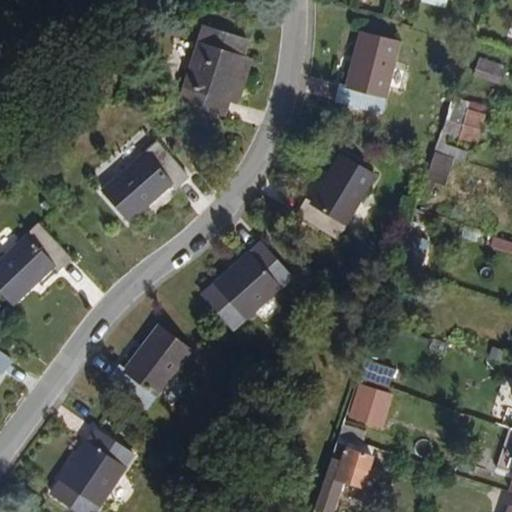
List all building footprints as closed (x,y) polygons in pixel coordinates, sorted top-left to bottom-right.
[(385,111),(406,41),(365,29),(349,80),(341,78),(335,97),(385,111)] [(231,71),(237,53),(193,40),(170,116),(213,130),(218,113),(219,113),(233,72),(231,71)] [(226,116),(240,74),(233,72),(219,113),(226,116)] [(497,92),(501,80),(476,72),(472,83),(497,92)] [(459,133),(461,128),(443,122),(432,156),(468,167),(477,139),(459,133)] [(181,199),(196,187),(164,147),(104,192),(129,224),(174,191),(181,199)] [(340,239),(381,175),(344,154),(315,203),(308,199),(300,213),(340,239)] [(60,279),(74,266),(40,228),(20,245),(0,263),(0,295),(11,307),(52,271),(60,279)] [(511,239),(494,236),(491,250),(511,253),(511,239)] [(233,336),(294,285),(264,250),(252,260),(248,256),(210,287),(213,293),(203,301),(233,336)] [(149,409),(195,351),(163,326),(128,370),(120,365),(110,379),(149,409)] [(0,382),(1,383),(13,367),(0,357),(0,382)] [(365,373),(387,382),(393,369),(371,360),(365,373)] [(358,381),(347,416),(384,427),(394,391),(358,381)] [(78,511),(92,511),(133,452),(100,429),(90,443),(86,440),(59,479),(63,481),(54,495),(78,511)] [(511,435),(500,471),(511,474),(511,435)] [(349,508),(363,469),(328,458),(310,511),(331,511),(335,503),(349,508)]
